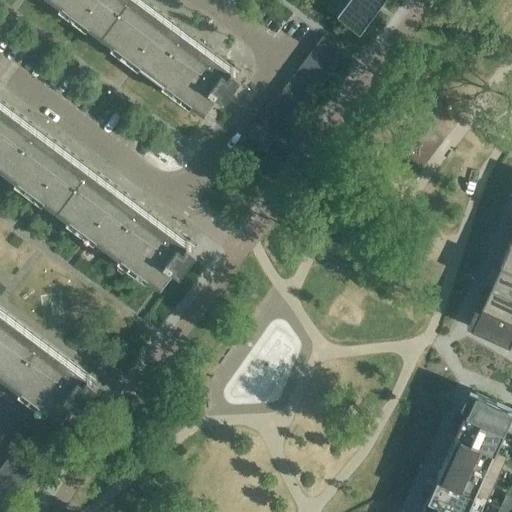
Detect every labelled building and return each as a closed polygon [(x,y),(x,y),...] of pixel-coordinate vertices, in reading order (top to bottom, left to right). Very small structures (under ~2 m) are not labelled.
[(241,71),(145,0),(51,0),(60,6),(63,1),(80,13),(76,18),(112,45),(115,40),(132,52),(128,57),(202,112),(218,91),(224,95),(241,71)] [(373,11),(357,0),(321,0),(343,16),(360,28),(373,11)] [(380,0),(357,0),(373,11),(380,0)] [(346,52),(323,35),(315,45),(338,62),(346,52)] [(338,62),(315,45),(308,55),(331,72),(338,62)] [(331,72),(308,55),(301,65),(324,81),(331,72)] [(324,81),(301,65),(294,74),(317,91),(324,81)] [(317,91),(294,74),(287,84),(309,101),(317,91)] [(309,101),(287,84),(280,94),(302,110),(309,101)] [(302,110),(280,94),(272,103),(295,120),(302,110)] [(197,246),(10,106),(0,98),(0,168),(15,180),(19,175),(35,187),(32,192),(67,219),(71,214),(87,226),(84,231),(158,286),(174,265),(180,269),(197,246)] [(295,120),(272,103),(265,113),(288,130),(295,120)] [(288,130),(265,113),(258,123),(276,137),(280,140),(288,130)] [(276,137),(258,123),(249,135),(267,149),(276,137)] [(511,241),(510,241),(501,262),(511,266),(511,241)] [(511,266),(501,262),(500,264),(494,261),(486,279),(492,281),(491,284),(511,293),(511,266)] [(511,317),(511,293),(491,284),(482,304),(511,317)] [(511,317),(482,304),(481,306),(475,304),(467,323),(472,325),(510,342),(511,339),(511,338),(511,317)] [(98,379),(0,305),(0,375),(58,419),(75,398),(80,402),(98,379)] [(511,407),(471,389),(462,408),(468,410),(467,412),(505,429),(511,432),(511,407)] [(456,433),(494,450),(505,429),(467,412),(456,433)] [(507,455),(494,450),(456,433),(447,454),(448,454),(498,477),(507,455)] [(44,456),(25,442),(22,439),(14,449),(37,466),(44,456)] [(37,466),(14,449),(7,459),(29,476),(37,466)] [(489,498),(499,477),(498,477),(448,454),(439,475),(477,493),(489,498)] [(29,476),(7,459),(0,468),(0,469),(22,485),(29,476)] [(22,485),(0,469),(0,484),(15,495),(22,485)] [(463,511),(467,511),(476,492),(438,475),(428,496),(463,511)] [(15,495),(0,484),(0,499),(8,505),(15,495)] [(463,511),(428,496),(421,511),(463,511)]
